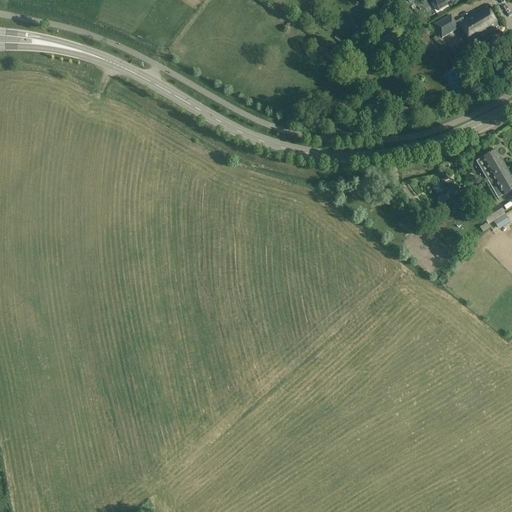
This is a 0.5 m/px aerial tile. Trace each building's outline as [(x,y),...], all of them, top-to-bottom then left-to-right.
[(408,0),(410,3),(414,0),(432,0),(439,11),(447,7),(446,6),(444,4),(449,1),(450,2),(450,1),(451,0),(408,0)] [(498,27),(488,8),(464,22),(462,18),(455,23),(451,15),(434,25),(441,38),(460,27),(469,43),(498,27)] [(331,54),(339,61),(345,54),(337,47),(331,54)] [(495,151),(482,159),(476,162),(487,181),(492,178),(506,169),(495,151)] [(487,181),(498,199),(503,196),(511,190),(511,179),(506,169),(492,178),(487,181)] [(460,193),(457,186),(445,192),(449,199),(460,193)] [(418,205),(406,189),(397,196),(409,211),(418,205)] [(460,197),(464,205),(472,201),(468,193),(460,197)] [(505,215),(498,206),(482,217),(488,226),(494,222),(502,217),(505,215)] [(432,211),(425,214),(428,220),(435,218),(432,211)] [(502,217),(494,222),(497,228),(506,222),(502,217)]
